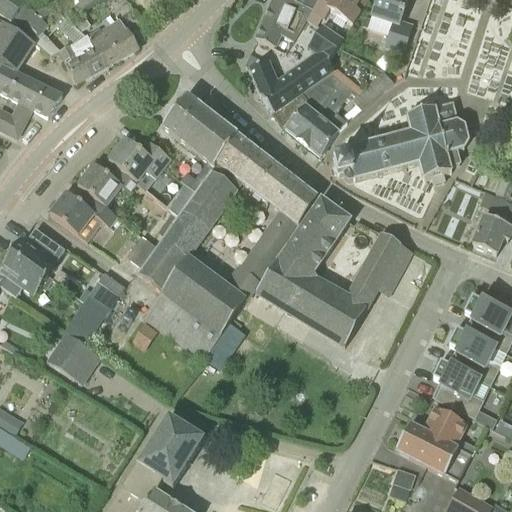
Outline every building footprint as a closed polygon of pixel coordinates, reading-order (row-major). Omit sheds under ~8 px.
[(32,46),(47,30),(24,7),(25,5),(17,0),(0,0),(0,20),(9,27),(10,27),(13,29),(32,46)] [(312,14),(279,0),(274,0),(255,44),(273,53),(289,52),(306,24),(312,14)] [(279,0),(312,14),(320,0),(279,0)] [(320,0),(312,14),(306,24),(317,31),(321,24),(323,25),(331,15),(354,30),(362,18),(355,14),(363,0),(336,0),(336,1),(335,0),(320,0)] [(377,0),(370,22),(391,29),(383,53),(401,59),(411,29),(399,25),(407,0),(377,0)] [(80,37),(90,30),(82,18),(70,27),(76,33),(80,37)] [(106,70),(93,53),(84,41),(80,37),(76,33),(70,27),(64,22),(56,30),(73,47),(58,56),(75,88),(106,70)] [(0,26),(0,66),(13,74),(31,47),(0,26)] [(270,118),(330,78),(334,75),(329,67),(341,46),(341,45),(321,31),(320,32),(306,52),(313,59),(297,69),(276,85),(269,67),(248,76),(258,101),(270,118)] [(93,53),(106,70),(137,53),(127,35),(93,53)] [(360,114),(380,96),(392,88),(382,75),(351,102),(360,114)] [(330,78),(270,118),(271,118),(284,134),(284,135),(319,162),(331,146),(337,138),(355,120),(343,110),(341,111),(340,110),(352,94),(330,78)] [(19,81),(8,102),(18,107),(13,116),(26,123),(31,114),(46,122),(61,102),(19,81)] [(162,133),(207,167),(214,173),(236,142),(185,102),(162,133)] [(376,140),(377,144),(343,153),(343,154),(338,155),(336,159),(337,164),(332,165),(336,181),(341,180),(343,185),(346,187),(352,186),(417,169),(421,184),(430,182),(432,190),(444,186),(442,179),(452,176),(450,172),(460,169),(457,156),(464,154),(469,146),(464,130),(457,125),(452,107),(434,112),(404,120),(408,135),(389,140),(388,136),(376,140)] [(13,116),(11,120),(0,113),(0,136),(15,145),(26,123),(13,116)] [(116,172),(136,189),(146,177),(155,184),(171,164),(142,142),(135,151),(126,144),(108,165),(116,172)] [(165,340),(202,366),(219,342),(236,317),(250,302),(260,287),(259,287),(267,275),(266,274),(316,203),(274,171),(236,142),(214,173),(195,198),(178,221),(156,252),(141,273),(137,278),(162,297),(142,323),(165,340)] [(195,198),(214,173),(207,167),(194,184),(186,177),(180,186),(195,198)] [(87,198),(106,213),(122,193),(134,203),(159,222),(166,212),(142,194),(136,189),(116,172),(108,181),(93,169),(77,190),(87,198)] [(511,184),(502,180),(494,200),(506,205),(511,190),(511,184)] [(106,213),(87,198),(79,207),(65,196),(49,217),(86,247),(102,227),(109,233),(118,222),(106,213)] [(511,206),(506,205),(494,200),(485,196),(479,210),(489,214),(486,221),(483,220),(471,249),(495,259),(502,243),(507,245),(511,232),(511,206)] [(254,297),(250,303),(338,357),(365,314),(375,295),(397,255),(400,250),(381,239),(346,303),(313,284),(313,278),(349,225),(320,204),(276,265),(276,267),(255,298),(254,297)] [(170,215),(147,245),(156,252),(178,221),(170,215)] [(147,245),(141,241),(126,262),(128,264),(141,273),(156,252),(147,245)] [(45,296),(49,288),(52,284),(47,281),(55,268),(21,245),(10,261),(3,271),(0,275),(0,292),(7,298),(20,306),(26,297),(33,302),(39,292),(45,296)] [(124,292),(104,278),(98,287),(118,301),(124,292)] [(118,301),(98,287),(88,301),(108,315),(118,301)] [(494,351),(493,353),(505,358),(511,344),(511,339),(502,335),(510,319),(497,313),(499,309),(483,301),(481,305),(471,300),(463,317),(473,322),(465,338),(494,351)] [(63,336),(65,337),(84,350),(108,315),(88,301),(63,336)] [(450,370),(478,385),(490,391),(498,373),(486,367),(493,353),(494,351),(465,338),(455,333),(447,350),(457,354),(450,370)] [(101,362),(84,350),(65,337),(46,365),(65,379),(82,390),(101,362)] [(478,385),(450,370),(439,365),(431,382),(441,387),(433,404),(474,423),(483,405),(471,400),(478,385)] [(0,429),(3,431),(10,418),(0,411),(0,429)] [(458,445),(466,429),(434,413),(422,435),(408,428),(395,455),(454,485),(471,452),(458,445)] [(497,424),(488,419),(484,428),(493,432),(497,424)] [(120,493),(107,511),(144,511),(154,497),(161,486),(171,493),(202,444),(167,421),(120,493)] [(510,442),(511,437),(511,431),(500,426),(496,435),(510,442)] [(0,449),(22,462),(29,450),(0,433),(0,449)] [(386,500),(404,505),(411,479),(394,474),(386,500)] [(491,511),(460,493),(448,511),(491,511)] [(144,511),(177,511),(154,497),(144,511)]
